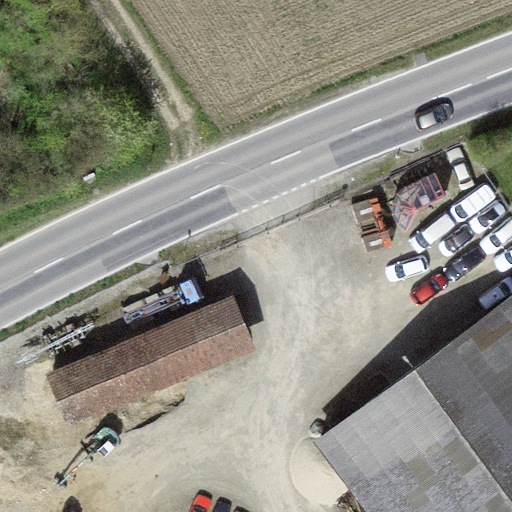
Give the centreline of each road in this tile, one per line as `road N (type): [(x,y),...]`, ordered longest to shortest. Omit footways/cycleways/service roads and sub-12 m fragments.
road 1 (secondary): [(511,70),(219,184),(0,289)]
road 2 (track): [(219,184),(96,0)]
